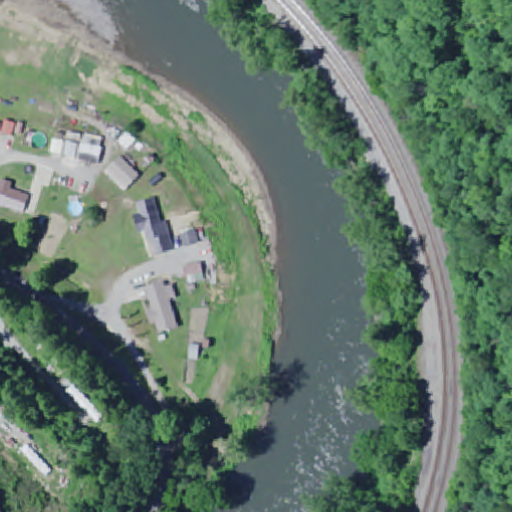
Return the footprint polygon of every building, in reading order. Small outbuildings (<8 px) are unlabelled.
[(102,168),(114,144),(95,135),(83,159),(102,168)] [(110,174),(131,195),(148,178),(127,157),(110,174)] [(0,207),(27,216),(33,195),(0,184),(0,207)] [(156,259),(180,252),(166,199),(141,206),(156,259)] [(193,249),(210,243),(206,231),(189,237),(193,249)] [(197,286),(216,281),(212,264),(192,269),(197,286)] [(173,283),(150,289),(162,336),(186,329),(173,283)] [(124,419),(91,386),(83,394),(116,427),(124,419)]
